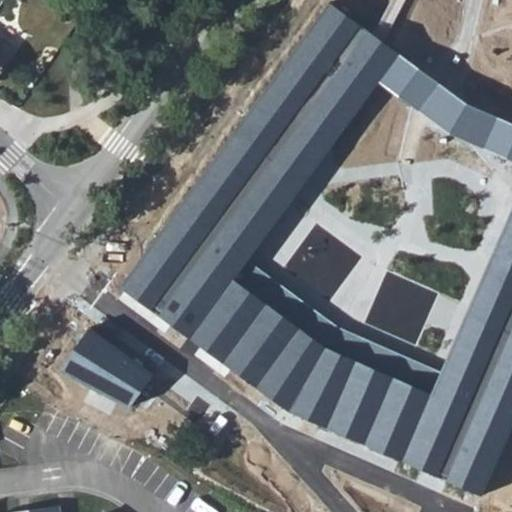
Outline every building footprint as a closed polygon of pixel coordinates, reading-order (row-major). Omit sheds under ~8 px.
[(405,0),(391,0),(373,37),(382,44),(405,0)] [(511,125),(467,106),(382,44),(373,37),(327,3),(120,285),(286,409),(480,493),(511,420),(511,125)] [(0,71),(19,47),(0,33),(0,71)] [(152,373),(88,328),(59,369),(130,406),(152,373)] [(105,511),(104,511),(103,511),(59,511),(58,502),(0,509),(0,511),(105,511)]
